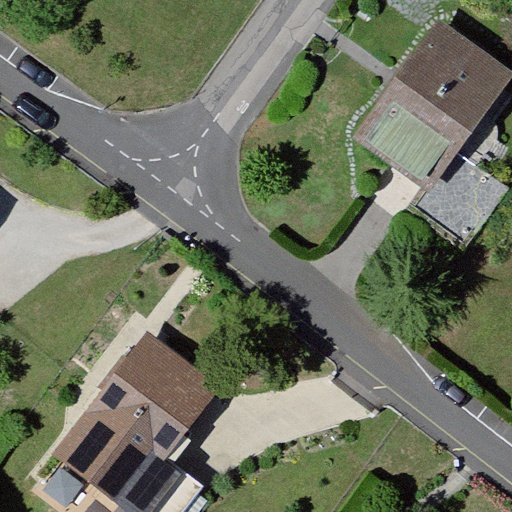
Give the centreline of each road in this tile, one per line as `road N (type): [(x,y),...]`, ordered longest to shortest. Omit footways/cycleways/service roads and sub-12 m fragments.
road 1 (residential): [(174,193),(511,457)]
road 2 (residential): [(174,193),(314,0)]
road 3 (residential): [(0,66),(174,193)]
